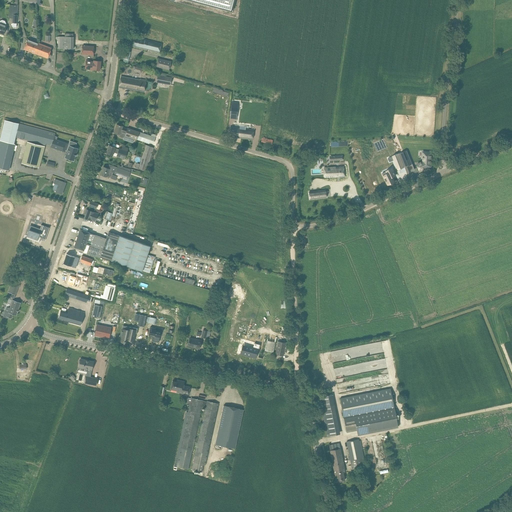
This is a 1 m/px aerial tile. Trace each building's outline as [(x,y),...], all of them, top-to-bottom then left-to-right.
[(186,0),(232,12),(234,0),(186,0)] [(12,27),(16,27),(18,6),(9,5),(8,18),(12,18),(12,27)] [(65,33),(65,37),(55,37),(55,39),(58,39),(58,48),(73,48),(73,37),(73,34),(65,33)] [(134,36),(131,47),(147,50),(147,49),(150,50),(150,51),(159,54),(162,43),(134,36)] [(24,49),(35,53),(39,43),(27,39),(24,49)] [(39,43),(35,53),(48,58),(51,48),(39,43)] [(94,46),(82,46),(82,54),(93,55),(94,46)] [(156,67),(169,70),(171,61),(158,58),(156,67)] [(93,61),(86,60),(85,69),(93,69),(93,70),(100,70),(101,61),(94,61),(93,61)] [(170,85),(172,77),(157,75),(156,82),(170,85)] [(119,88),(132,90),(134,79),(121,76),(119,88)] [(134,79),(132,90),(144,92),(146,81),(140,80),(134,79)] [(239,101),(232,100),(230,119),(237,119),(239,101)] [(0,168),(9,171),(15,144),(14,144),(15,137),(27,140),(45,145),(45,144),(51,145),(53,139),(55,133),(19,124),(4,120),(0,138),(0,168)] [(114,132),(120,134),(120,137),(123,138),(125,136),(137,140),(149,144),(149,142),(153,143),(156,135),(152,134),(151,136),(127,128),(127,129),(122,127),(123,126),(116,124),(114,132)] [(254,130),(230,127),(229,136),(252,140),(254,130)] [(263,138),(262,138),(261,142),(272,145),(273,140),(264,138),(265,137),(263,137),(263,138)] [(67,144),(53,139),(53,140),(51,145),(50,147),(64,152),(64,151),(62,150),(64,143),(67,144)] [(69,145),(65,158),(73,161),(75,156),(75,157),(76,153),(78,148),(75,147),(77,143),(70,141),(69,145)] [(27,142),(22,163),(39,168),(45,146),(27,142)] [(109,145),(106,153),(113,156),(114,153),(118,154),(117,156),(125,158),(128,149),(122,147),(121,150),(119,149),(119,150),(115,148),(109,145)] [(146,145),(140,164),(137,163),(136,168),(138,169),(146,172),(153,148),(146,145)] [(407,151),(400,153),(405,167),(412,164),(407,151)] [(423,161),(417,164),(420,171),(430,167),(430,157),(431,157),(430,151),(423,151),(423,161)] [(399,154),(393,156),(394,160),(396,165),(402,162),(399,154)] [(103,167),(100,175),(105,176),(106,177),(109,178),(111,173),(115,174),(128,179),(132,169),(123,167),(118,165),(117,167),(109,164),(107,168),(103,167)] [(340,176),(340,178),(344,178),(343,166),(324,168),(324,177),(340,176)] [(393,169),(382,173),(388,185),(391,183),(391,184),(392,184),(391,183),(395,182),(393,177),(396,175),(393,169)] [(54,183),(58,185),(56,192),(62,194),(66,183),(55,179),(54,183)] [(326,197),(325,190),(309,192),(309,199),(326,197)] [(87,210),(84,218),(95,222),(98,214),(87,210)] [(33,228),(30,237),(42,241),(44,236),(48,238),(52,226),(47,225),(44,232),(33,228)] [(80,229),(77,237),(82,238),(82,241),(85,242),(85,244),(86,245),(89,246),(99,249),(103,237),(80,229)] [(89,246),(87,254),(100,258),(100,257),(142,271),(142,270),(150,273),(155,256),(148,254),(151,245),(109,232),(106,239),(103,237),(99,249),(89,246)] [(83,252),(87,254),(89,246),(86,245),(85,244),(85,242),(82,241),(82,238),(77,237),(74,247),(79,249),(84,250),(83,252)] [(20,249),(13,267),(19,269),(26,252),(20,249)] [(67,254),(63,264),(71,266),(75,267),(76,263),(78,264),(79,261),(73,259),(74,256),(67,254)] [(90,265),(91,265),(94,266),(96,261),(93,259),(82,256),(80,262),(90,265)] [(70,275),(67,284),(73,286),(78,287),(80,281),(86,283),(88,277),(77,274),(76,277),(70,275)] [(15,294),(17,288),(18,289),(19,285),(11,282),(8,292),(15,294)] [(108,286),(105,299),(112,301),(115,288),(108,286)] [(65,295),(87,302),(89,296),(67,289),(65,295)] [(16,315),(21,303),(13,300),(8,313),(7,312),(5,316),(11,318),(13,314),(16,315)] [(124,303),(121,317),(132,319),(135,305),(124,303)] [(94,305),(92,317),(99,319),(102,307),(94,305)] [(81,325),(84,313),(73,310),(73,309),(71,308),(71,309),(69,308),(68,313),(61,311),(58,319),(81,325)] [(136,314),(134,320),(139,321),(138,325),(144,327),(146,316),(135,314),(136,314)] [(97,325),(94,335),(109,339),(111,328),(97,325)] [(122,330),(119,341),(124,342),(123,342),(125,342),(128,343),(129,340),(130,340),(134,341),(135,333),(136,334),(137,334),(138,329),(129,327),(129,331),(122,330)] [(149,335),(148,335),(153,336),(152,341),(153,339),(159,340),(158,342),(159,342),(160,336),(161,336),(160,336),(161,333),(160,333),(161,331),(162,331),(155,329),(155,328),(155,329),(151,328),(151,327),(150,327),(150,328),(150,329),(149,335)] [(194,348),(199,349),(201,340),(190,338),(188,345),(194,347),(194,348)] [(275,352),(276,341),(268,340),(268,346),(267,345),(266,351),(275,352)] [(275,354),(283,356),(286,343),(278,341),(275,354)] [(345,368),(346,376),(380,370),(380,374),(387,372),(383,346),(387,345),(386,341),(356,346),(357,350),(361,349),(363,356),(369,354),(371,363),(345,368)] [(243,350),(242,353),(255,357),(256,354),(257,354),(257,355),(258,350),(257,350),(258,345),(254,343),(253,349),(245,346),(244,350),(243,350)] [(332,362),(347,360),(345,349),(331,351),(332,362)] [(79,364),(78,368),(92,370),(93,367),(94,362),(80,359),(80,360),(79,361),(79,363),(79,364)] [(96,386),(98,379),(90,377),(91,372),(87,372),(84,383),(96,386)] [(183,386),(184,382),(177,380),(176,382),(172,381),(171,389),(180,391),(183,392),(183,393),(188,394),(190,387),(183,386)] [(390,389),(340,399),(346,432),(357,430),(358,436),(398,428),(390,389)] [(330,395),(319,397),(327,437),(338,434),(330,395)] [(178,460),(176,467),(184,468),(188,469),(195,439),(202,407),(206,408),(199,440),(192,470),(202,472),(203,465),(205,465),(210,442),(217,409),(218,404),(191,398),(187,397),(185,403),(190,404),(184,433),(183,437),(178,460)] [(243,409),(224,405),(215,444),(235,449),(243,409)] [(359,441),(358,439),(346,442),(352,470),(364,468),(362,460),(364,459),(361,440),(359,441)] [(345,472),(339,443),(329,445),(336,482),(345,480),(343,473),(345,472)]
